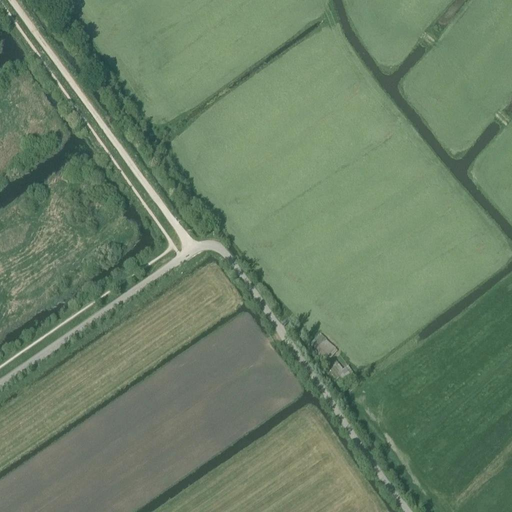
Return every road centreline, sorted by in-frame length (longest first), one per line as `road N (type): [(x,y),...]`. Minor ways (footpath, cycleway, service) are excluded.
road 1 (track): [(191,251),(11,0)]
road 2 (unknown): [(0,395),(187,265),(191,251)]
